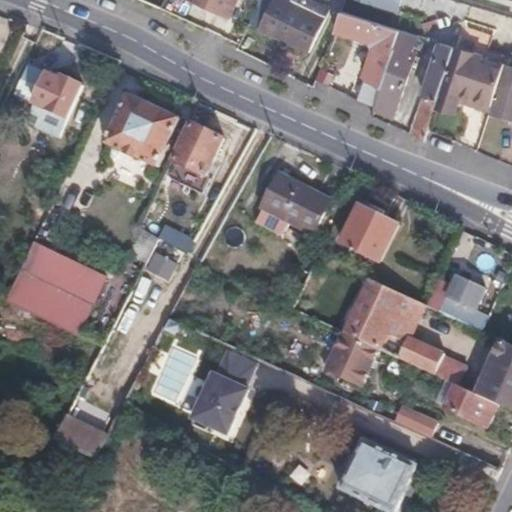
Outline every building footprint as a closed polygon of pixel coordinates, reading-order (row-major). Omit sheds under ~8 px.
[(234,0),(185,0),(186,0),(230,15),(234,0)] [(325,21),(280,0),(272,0),(259,28),(311,53),(325,21)] [(354,0),(344,0),(340,11),(350,14),(354,0)] [(399,0),(362,0),(362,1),(396,12),(399,0)] [(400,30),(350,14),(340,11),(331,37),(353,44),(354,37),(374,44),(362,79),(381,91),(400,30)] [(381,91),(376,106),(397,113),(422,37),(400,30),(381,91)] [(411,133),(426,140),(430,127),(439,100),(455,48),(440,43),(411,133)] [(462,96),(493,107),(506,66),(457,48),(455,48),(439,100),(458,108),(462,96)] [(493,107),(491,111),(511,117),(511,85),(510,85),(511,79),(511,64),(507,63),(506,66),(493,107)] [(64,82),(27,66),(14,94),(70,119),(85,87),(65,78),(64,82)] [(180,120),(131,96),(107,145),(157,169),(180,120)] [(225,140),(194,126),(176,164),(207,178),(225,140)] [(332,201),(281,174),(257,222),(282,237),(291,222),(313,235),(332,201)] [(399,225),(362,206),(344,242),(380,262),(399,225)] [(165,226),(158,239),(191,255),(198,241),(165,226)] [(107,277),(36,244),(8,304),(80,337),(107,277)] [(203,261),(191,255),(177,281),(189,288),(200,268),(203,261)] [(428,306),(370,278),(343,333),(380,350),(386,336),(406,346),(410,337),(412,338),(428,306)] [(440,281),(428,306),(485,333),(492,318),(478,311),(488,290),(457,278),(452,288),(440,281)] [(380,350),(343,333),(327,371),(363,387),(380,350)] [(444,353),(412,338),(410,337),(406,346),(400,358),(434,374),(444,353)] [(511,409),(511,345),(503,341),(483,387),(464,378),(460,386),(500,404),(511,409)] [(240,439),(261,392),(226,376),(205,423),(240,439)] [(489,428),(500,404),(460,386),(457,385),(447,409),(489,428)] [(435,433),(441,414),(402,402),(396,420),(435,433)] [(97,457),(109,434),(68,416),(56,439),(97,457)] [(393,511),(417,467),(365,440),(339,489),(382,511),(393,511)]
